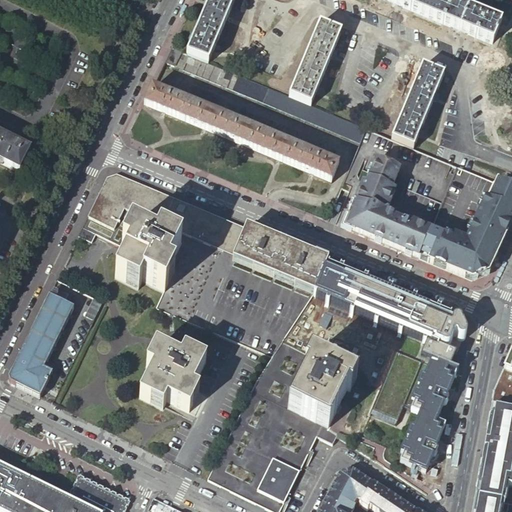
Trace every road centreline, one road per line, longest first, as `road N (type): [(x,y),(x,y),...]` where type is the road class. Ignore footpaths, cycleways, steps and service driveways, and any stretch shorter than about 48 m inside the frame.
road 1 (residential): [(495,314),(104,146)]
road 2 (residential): [(0,348),(104,146)]
road 3 (residential): [(495,314),(456,511)]
road 4 (residential): [(434,511),(340,450),(308,511)]
road 5 (residential): [(153,474),(0,398)]
road 6 (residential): [(104,146),(172,0)]
